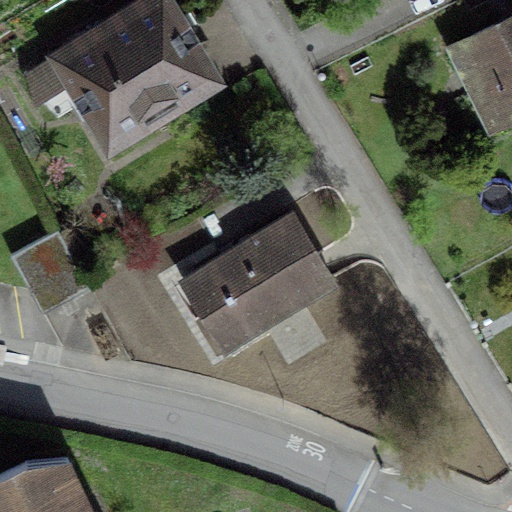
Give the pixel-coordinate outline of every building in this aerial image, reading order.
[(164,0),(162,0),(67,63),(121,143),(217,79),(164,0)] [(511,26),(476,45),(465,51),(483,84),(494,78),(511,111),(511,26)] [(330,280),(299,227),(203,281),(233,334),(330,280)] [(59,228),(11,254),(43,313),(90,287),(59,228)] [(4,511),(101,511),(86,470),(1,501),(4,511)]
